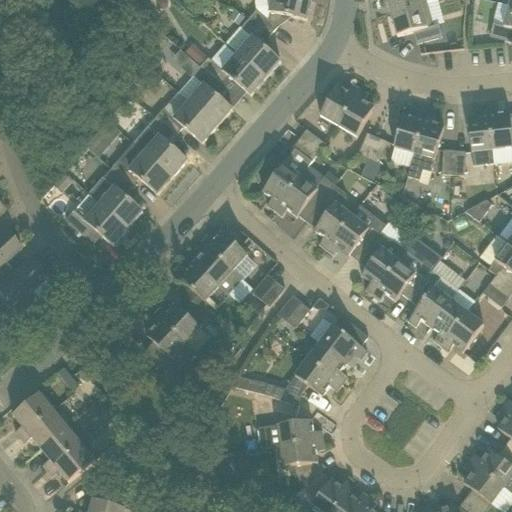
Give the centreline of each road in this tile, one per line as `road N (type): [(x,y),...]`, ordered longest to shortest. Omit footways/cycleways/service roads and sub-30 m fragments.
road 1 (residential): [(511,356),(476,404),(210,191)]
road 2 (residential): [(104,300),(27,197),(0,96)]
road 3 (residential): [(210,191),(335,47)]
road 4 (residential): [(335,47),(406,80),(511,79)]
road 5 (residential): [(104,300),(210,191)]
road 6 (residential): [(0,395),(104,300)]
